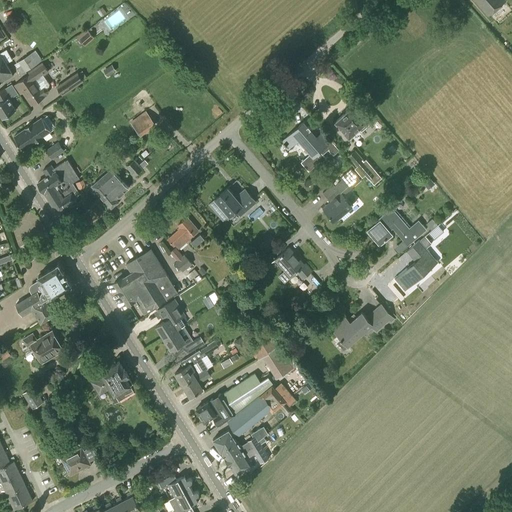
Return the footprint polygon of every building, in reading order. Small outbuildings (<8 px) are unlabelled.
[(510,7),(505,1),(506,1),(505,0),(473,0),(488,16),(493,12),(498,18),(497,19),(511,36),(511,7),(510,7)] [(85,46),(94,37),(87,29),(77,37),(85,46)] [(0,80),(1,82),(14,75),(6,63),(13,60),(7,49),(0,53),(0,52),(0,80)] [(22,77),(27,73),(26,71),(42,60),(35,50),(14,64),(22,77)] [(43,79),(41,76),(43,74),(44,75),(49,72),(42,61),(27,71),(29,74),(17,83),(23,92),(32,104),(48,93),(49,90),(47,87),(46,87),(48,86),(49,83),(46,80),(43,79)] [(108,77),(117,70),(112,64),(103,70),(108,77)] [(63,95),(83,81),(77,72),(56,86),(63,95)] [(0,114),(2,118),(16,109),(8,97),(11,96),(6,88),(0,91),(0,114)] [(361,129),(369,123),(367,121),(367,120),(353,104),(335,120),(349,136),(359,127),(361,129)] [(141,136),(156,125),(147,112),(131,123),(141,136)] [(51,130),(42,117),(33,123),(32,122),(25,128),(24,127),(14,136),(23,149),(34,142),(42,137),(51,130)] [(332,154),(338,149),(322,131),(316,137),(303,122),(276,145),(278,147),(283,143),(288,148),(298,139),(311,153),(301,162),(309,171),(320,161),(321,163),(326,158),(323,154),(328,149),(332,154)] [(52,159),(65,150),(59,141),(46,150),(52,159)] [(360,169),(367,163),(355,149),(348,155),(360,169)] [(79,178),(67,159),(53,168),(51,164),(43,170),(47,176),(37,182),(55,210),(58,210),(76,199),(74,196),(80,193),(72,182),(79,178)] [(144,170),(134,159),(126,166),(138,179),(144,174),(148,178),(157,170),(151,164),(144,170)] [(117,184),(121,180),(111,168),(92,185),(101,196),(116,183),(117,184)] [(343,194),(350,189),(360,180),(350,169),(340,178),(341,179),(341,180),(335,185),(333,183),(323,192),(331,203),(324,209),(334,221),(352,205),(346,197),(345,197),(343,194)] [(426,186),(432,180),(427,174),(420,180),(426,186)] [(116,183),(101,196),(111,207),(118,201),(118,200),(122,197),(120,195),(128,187),(121,180),(117,184),(116,183)] [(236,196),(228,187),(208,203),(223,220),(236,209),(240,215),(256,201),(245,188),(236,196)] [(408,228),(389,205),(382,211),(385,214),(381,218),(382,219),(368,231),(380,244),(391,234),(388,230),(393,226),(399,234),(398,234),(408,245),(427,229),(418,219),(408,228)] [(178,248),(190,238),(189,237),(198,229),(187,216),(178,225),(179,227),(177,228),(178,229),(168,238),(174,245),(175,244),(178,248)] [(437,224),(432,218),(426,223),(431,230),(437,224)] [(434,239),(444,231),(438,225),(429,233),(434,239)] [(195,247),(204,238),(200,234),(191,242),(195,247)] [(265,253),(278,242),(271,234),(258,245),(265,253)] [(405,290),(438,261),(419,239),(406,250),(415,260),(394,278),(405,290)] [(183,255),(176,247),(169,252),(177,260),(175,261),(183,271),(192,263),(184,254),(183,255)] [(304,264),(289,247),(275,259),(291,277),(297,271),(303,278),(312,270),(305,263),(304,264)] [(153,307),(177,291),(166,273),(151,248),(126,263),(131,272),(114,282),(127,304),(135,299),(144,313),(153,307)] [(63,271),(58,263),(38,275),(40,279),(31,284),(30,285),(30,286),(29,287),(29,288),(29,289),(30,290),(30,291),(32,293),(15,304),(22,316),(32,310),(41,324),(60,312),(50,297),(71,284),(66,276),(67,276),(64,271),(63,271)] [(194,277),(198,273),(195,269),(190,272),(194,277)] [(186,315),(175,298),(157,309),(164,320),(156,325),(163,337),(178,328),(180,327),(182,326),(184,325),(185,324),(181,317),(186,315)] [(394,319),(381,303),(366,316),(362,311),(350,321),(343,313),(330,325),(348,345),(371,324),(376,330),(389,319),(391,321),(394,319)] [(233,327),(230,321),(224,325),(228,330),(233,327)] [(205,343),(200,336),(193,340),(184,325),(182,326),(180,327),(178,328),(163,337),(171,349),(182,342),(189,353),(199,346),(199,347),(205,343)] [(64,349),(52,330),(37,339),(32,332),(24,338),(29,345),(31,343),(43,362),(64,349)] [(262,356),(265,354),(279,377),(296,366),(277,334),(257,346),(262,356)] [(182,384),(195,375),(192,371),(204,364),(199,358),(212,350),(211,349),(213,348),(210,344),(208,345),(199,350),(199,349),(189,355),(191,362),(188,364),(175,372),(182,384)] [(0,350),(0,360),(0,361),(11,355),(6,347),(0,350)] [(122,370),(117,362),(101,372),(102,374),(92,380),(100,393),(107,388),(115,401),(118,399),(119,400),(132,392),(128,386),(131,384),(126,376),(122,370)] [(195,375),(182,384),(190,396),(203,388),(199,383),(211,375),(207,369),(195,376),(195,375)] [(228,420),(229,419),(254,399),(259,396),(272,384),(273,383),(268,375),(260,381),(255,372),(222,394),(221,393),(210,400),(213,405),(212,406),(208,400),(196,408),(204,421),(216,414),(217,415),(217,416),(222,424),(228,420)] [(81,388),(85,378),(73,374),(69,384),(81,388)] [(312,379),(304,385),(308,390),(316,384),(312,379)] [(296,399),(281,382),(275,387),(286,401),(290,405),(296,399)] [(273,412),(286,401),(275,387),(272,384),(259,396),(254,399),(229,419),(228,420),(239,434),(270,410),(273,412)] [(32,409),(43,402),(33,386),(22,393),(32,409)] [(69,432),(72,430),(80,446),(86,443),(77,428),(80,426),(76,419),(65,424),(69,432)] [(228,461),(246,450),(242,445),(240,446),(236,440),(228,429),(213,439),(220,451),(221,450),(228,461)] [(260,441),(251,447),(246,450),(228,461),(235,473),(251,463),(247,457),(254,453),(260,463),(270,457),(264,448),(269,445),(264,436),(264,435),(259,440),(260,441)] [(70,473),(90,463),(81,447),(62,457),(70,473)] [(0,466),(10,462),(5,450),(0,452),(0,466)] [(0,477),(2,481),(20,473),(14,460),(10,462),(0,466),(0,477)] [(8,495),(27,486),(20,473),(2,481),(8,495)] [(159,482),(161,487),(168,484),(175,496),(191,488),(189,484),(191,483),(192,482),(192,480),(192,479),(190,478),(188,478),(187,479),(185,475),(176,480),(174,474),(159,482)] [(27,486),(8,495),(15,509),(33,500),(27,486)] [(191,488),(175,496),(169,500),(173,508),(172,511),(190,511),(194,510),(190,504),(198,500),(196,496),(198,495),(199,494),(199,492),(198,491),(195,491),(193,492),(191,488)] [(128,511),(138,511),(142,510),(132,491),(127,493),(129,497),(123,500),(128,511)] [(128,511),(123,500),(121,497),(116,499),(118,502),(112,505),(115,511),(128,511)] [(115,511),(112,505),(110,502),(106,504),(107,508),(101,511),(115,511)]
